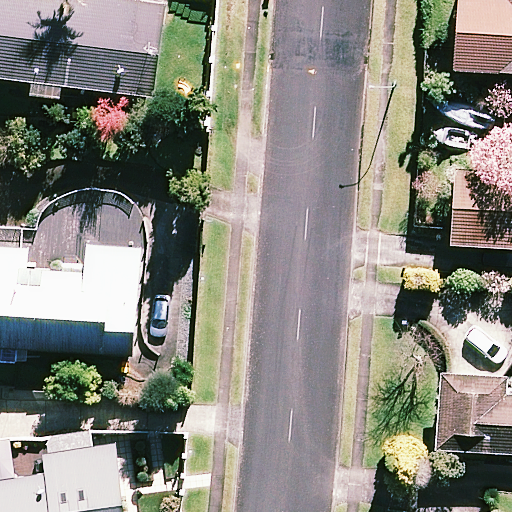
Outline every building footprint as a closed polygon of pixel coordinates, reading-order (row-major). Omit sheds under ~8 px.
[(165,6),(89,0),(0,0),(0,81),(158,95),(165,6)] [(511,0),(462,0),(460,70),(511,72),(511,0)] [(511,169),(456,167),(452,245),(511,248),(511,169)] [(33,272),(35,251),(0,248),(0,347),(136,356),(143,249),(92,246),(90,276),(33,272)] [(511,396),(508,396),(509,378),(446,374),(441,449),(511,453),(511,396)] [(0,442),(0,511),(130,511),(122,445),(49,455),(47,436),(0,442)]
